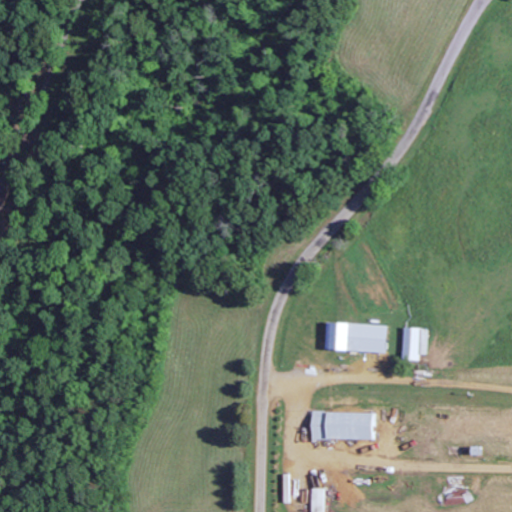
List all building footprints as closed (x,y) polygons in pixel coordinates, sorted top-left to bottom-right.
[(0,216),(11,181),(0,177),(0,216)] [(389,326),(327,324),(326,352),(388,354),(389,326)] [(425,362),(427,329),(405,328),(403,361),(425,362)] [(312,440),(373,441),(374,414),(312,413),(312,440)] [(311,511),(325,511),(326,490),(312,490),(311,511)]
